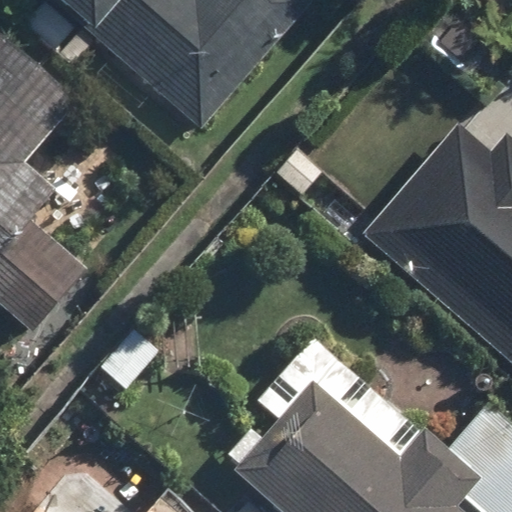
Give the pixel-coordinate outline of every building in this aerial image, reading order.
[(21,0),(38,14),(22,31),(67,71),(89,46),(196,139),(306,13),(290,0),(21,0)] [(79,278),(22,227),(50,195),(24,172),(74,115),(0,49),(0,322),(22,342),(79,278)] [(450,134),(354,246),(511,380),(511,161),(496,147),(483,162),(450,134)] [(152,356),(123,332),(90,371),(119,396),(152,356)] [(422,448),(305,345),(249,403),(274,427),(257,445),(246,435),(215,468),(247,498),(234,511),(511,511),(511,436),(478,406),(446,443),(435,433),(422,448)] [(148,511),(144,508),(139,511),(77,511),(47,487),(26,511),(148,511)]
